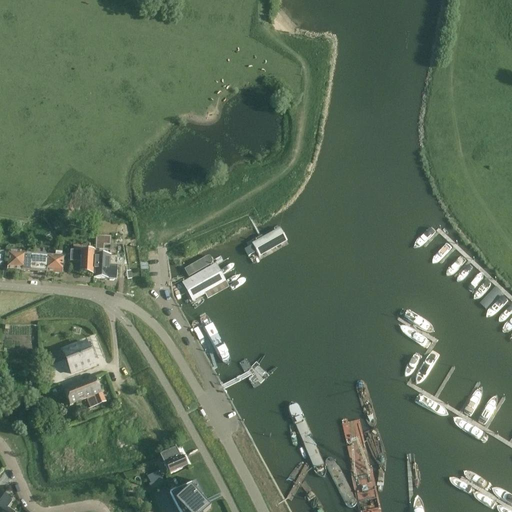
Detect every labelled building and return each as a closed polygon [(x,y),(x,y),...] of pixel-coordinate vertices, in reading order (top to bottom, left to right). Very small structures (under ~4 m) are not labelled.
[(295,223),(243,249),(251,264),(303,239),(295,223)] [(96,237),(94,268),(93,278),(116,280),(117,265),(111,265),(111,256),(106,256),(106,253),(103,253),(104,246),(110,247),(111,237),(96,237)] [(73,246),(73,251),(70,251),(70,262),(80,262),(79,272),(93,275),(95,252),(81,251),(81,247),(73,246)] [(0,252),(0,265),(8,266),(7,270),(23,272),(24,260),(25,257),(29,257),(29,254),(24,254),(24,251),(22,248),(8,247),(5,250),(5,253),(0,252)] [(24,260),(23,272),(50,273),(51,256),(48,256),(48,249),(34,248),(33,255),(29,254),(29,257),(25,257),(24,260)] [(55,254),(55,256),(51,256),(50,273),(62,274),(62,264),(63,257),(61,257),(61,255),(55,254)] [(216,264),(183,282),(181,283),(192,301),(208,293),(210,296),(230,287),(216,264)] [(79,344),(61,351),(70,373),(94,363),(86,343),(79,346),(79,344)] [(69,406),(86,400),(90,409),(93,408),(97,406),(105,403),(101,393),(100,393),(94,379),(63,391),(69,406)] [(161,468),(165,466),(169,475),(187,466),(182,457),(181,458),(176,449),(160,457),(156,459),(161,468)] [(162,478),(148,483),(151,489),(164,484),(162,478)] [(187,487),(170,496),(178,511),(206,511),(207,511),(210,509),(204,502),(206,500),(196,482),(187,487)] [(0,511),(11,511),(6,508),(11,502),(0,494),(0,511)] [(14,511),(15,511),(19,505),(11,501),(8,508),(14,511)]
